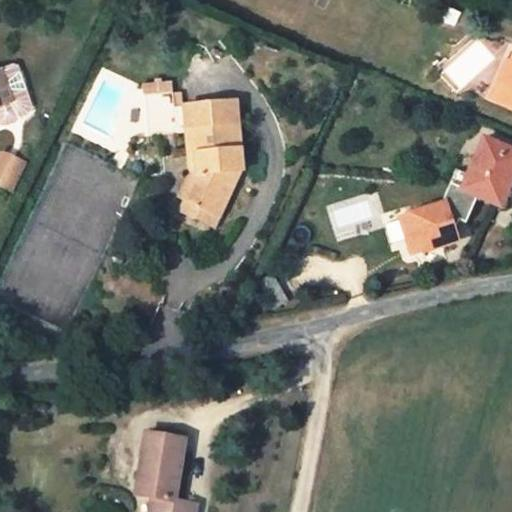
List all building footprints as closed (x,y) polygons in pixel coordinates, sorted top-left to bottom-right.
[(484,8),(475,4),(470,13),(480,17),(484,8)] [(510,82),(501,105),(511,109),(511,48),(508,59),(499,77),(510,82)] [(508,59),(497,55),(480,93),(501,105),(510,82),(499,77),(508,59)] [(0,98),(15,94),(4,61),(0,62),(0,98)] [(15,94),(0,98),(0,117),(21,110),(15,94)] [(165,103),(152,102),(151,136),(164,137),(165,103)] [(185,183),(169,212),(202,229),(217,200),(218,181),(226,181),(226,135),(174,133),(174,158),(185,159),(185,183)] [(473,197),(493,207),(511,172),(511,155),(483,139),(456,188),(473,197)] [(1,150),(0,151),(0,186),(14,192),(27,161),(1,150)] [(185,159),(174,158),(173,179),(158,207),(169,212),(185,183),(185,159)] [(460,222),(473,197),(456,188),(446,183),(429,215),(423,211),(409,216),(410,221),(404,224),(395,236),(401,249),(417,244),(419,251),(435,245),(437,251),(457,243),(452,229),(456,220),(460,222)] [(195,241),(202,229),(169,212),(163,225),(195,241)] [(254,287),(238,294),(250,319),(267,311),(254,287)] [(138,511),(137,511),(162,511),(168,454),(129,451),(125,509),(138,511)]
